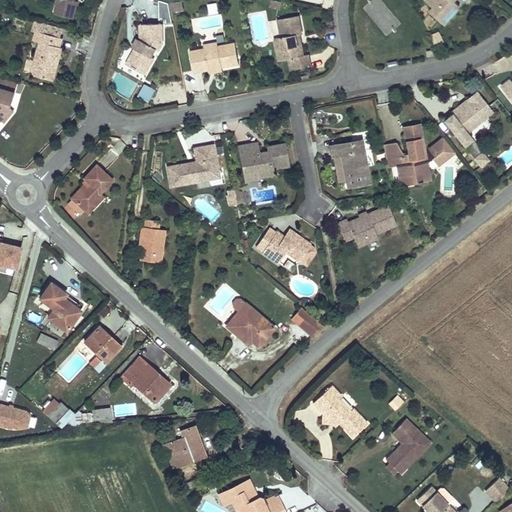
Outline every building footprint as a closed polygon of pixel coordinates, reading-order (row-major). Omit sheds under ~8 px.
[(58,0),(55,14),(73,19),(78,1),(72,0),(58,0)] [(280,9),(282,2),(272,0),(271,0),(270,7),(280,9)] [(401,24),(379,0),(372,0),(363,9),(387,36),(401,24)] [(427,0),(426,1),(434,8),(430,12),(444,24),(460,6),(455,1),(456,0),(427,0)] [(173,22),(169,3),(161,1),(160,21),(165,21),(166,24),(173,22)] [(184,11),(182,1),(173,3),(175,13),(184,11)] [(302,34),(299,16),(278,20),(282,37),(276,39),(278,51),(284,50),(286,60),(290,59),(292,70),(311,67),(309,55),(304,56),(302,46),(298,47),(296,35),(300,35),(302,34)] [(53,81),(58,62),(56,61),(57,57),(59,58),(62,48),(60,48),(62,39),(60,38),(63,28),(36,21),(33,30),(37,32),(35,40),(41,42),(31,74),(53,81)] [(151,57),(155,49),(158,51),(163,43),(162,24),(140,25),(141,40),(138,40),(136,41),(136,44),(137,46),(127,63),(137,68),(141,62),(150,67),(154,58),(151,57)] [(443,43),(438,32),(430,36),(435,47),(443,43)] [(239,65),(235,43),(218,46),(204,48),(190,51),(194,73),(208,71),(209,70),(209,69),(221,66),(222,68),(239,65)] [(146,73),(149,68),(150,67),(141,62),(137,68),(146,73)] [(0,87),(16,92),(18,83),(2,78),(0,79),(0,87)] [(511,81),(511,80),(502,87),(511,100),(511,81)] [(150,95),(153,89),(145,84),(141,90),(150,95)] [(11,108),(16,92),(0,87),(0,117),(5,122),(14,111),(11,108)] [(147,100),(150,95),(141,90),(139,95),(147,100)] [(469,131),(493,113),(476,91),(467,99),(469,102),(453,115),(452,114),(444,121),(464,147),(473,140),(469,135),(469,131)] [(453,115),(469,102),(467,99),(450,112),(452,114),(453,115)] [(421,132),(420,124),(403,127),(404,135),(421,132)] [(427,160),(425,151),(423,151),(423,147),(424,147),(421,132),(404,135),(408,154),(409,157),(404,158),(396,143),(383,145),(388,167),(397,165),(399,177),(412,175),(414,184),(417,183),(418,185),(422,184),(422,182),(430,180),(428,167),(426,167),(425,161),(427,160)] [(455,152),(443,138),(432,147),(438,154),(442,151),(447,159),(455,152)] [(370,183),(363,148),(362,140),(330,146),(332,157),(334,157),(342,155),(346,180),(348,187),(370,183)] [(288,166),(284,144),(268,147),(268,151),(259,153),(257,143),(239,146),(244,174),(255,172),(261,177),(273,175),(272,169),(288,166)] [(211,179),(209,173),(218,171),(213,145),(194,148),(197,162),(192,163),(192,165),(188,166),(188,163),(168,167),(172,186),(211,179)] [(447,159),(442,151),(438,154),(432,147),(429,149),(434,156),(432,159),(438,166),(447,159)] [(481,167),(489,160),(482,152),(474,158),(481,167)] [(346,180),(342,155),(334,157),(339,181),(346,180)] [(84,210),(100,193),(113,180),(96,165),(84,178),(87,181),(71,198),(84,210)] [(261,177),(255,172),(244,174),(246,182),(258,180),(261,177)] [(414,184),(412,175),(399,177),(401,186),(414,184)] [(234,190),(234,189),(229,190),(230,195),(227,195),(230,206),(237,204),(235,193),(234,190)] [(243,203),(241,192),(235,193),(237,204),(243,203)] [(88,214),(104,197),(100,193),(84,210),(88,214)] [(376,234),(397,225),(388,205),(367,215),(368,217),(361,220),(360,218),(348,223),(347,220),(338,224),(345,241),(354,238),(355,241),(365,237),(367,243),(378,238),(376,234)] [(160,263),(165,230),(158,229),(159,221),(146,219),(145,227),(142,227),(139,245),(142,246),(142,251),(140,260),(160,263)] [(267,245),(276,232),(269,228),(260,240),(267,245)] [(288,239),(293,232),(289,229),(284,236),(288,239)] [(278,263),(286,252),(299,261),(311,244),(293,232),(288,239),(284,236),(276,231),(276,232),(267,245),(260,240),(256,246),(263,251),(262,252),(278,263)] [(367,243),(365,237),(355,241),(358,247),(367,243)] [(1,239),(0,238),(0,264),(16,268),(21,247),(1,243),(1,239)] [(66,330),(80,311),(77,309),(58,295),(61,291),(51,283),(40,298),(55,309),(49,317),(66,330)] [(80,304),(61,291),(58,295),(77,309),(80,304)] [(274,328),(240,299),(236,299),(233,303),(234,307),(239,312),(227,326),(235,333),(238,329),(252,340),(258,346),(274,328)] [(105,305),(98,312),(104,318),(111,310),(105,305)] [(306,331),(316,319),(301,307),(291,319),(306,331)] [(312,336),(322,324),(316,319),(306,331),(312,336)] [(120,347),(106,334),(107,333),(99,326),(85,342),(106,362),(120,347)] [(252,340),(238,329),(235,333),(248,344),(252,340)] [(107,333),(106,334),(120,347),(123,344),(109,331),(107,333)] [(54,349),(58,340),(41,333),(37,341),(54,349)] [(94,367),(100,360),(96,356),(89,363),(94,367)] [(160,379),(162,377),(139,357),(121,377),(130,385),(133,383),(135,381),(146,391),(144,393),(154,402),(168,386),(160,379)] [(170,384),(162,377),(160,379),(168,386),(170,384)] [(146,391),(135,381),(133,383),(144,393),(146,391)] [(331,386),(313,403),(322,412),(333,424),(337,420),(339,423),(353,437),(367,424),(353,409),(350,411),(339,399),(342,397),(331,386)] [(404,402),(397,395),(388,403),(389,405),(396,399),(401,404),(404,402)] [(53,398),(41,411),(62,428),(74,415),(60,402),(59,403),(53,398)] [(395,411),(401,404),(396,399),(389,405),(395,411)] [(27,425),(34,427),(36,418),(29,416),(29,415),(26,411),(12,408),(13,405),(9,404),(8,407),(0,404),(0,424),(10,428),(11,426),(17,427),(27,427),(27,425)] [(112,422),(111,407),(92,409),(92,412),(93,424),(112,422)] [(93,424),(92,412),(82,413),(83,422),(85,422),(85,425),(93,424)] [(322,423),(333,424),(322,412),(322,423)] [(405,419),(392,433),(403,444),(405,446),(400,451),(399,449),(387,461),(389,463),(397,471),(400,474),(430,443),(405,419)] [(206,456),(195,426),(180,431),(183,437),(171,442),(180,465),(206,456)] [(171,442),(163,445),(173,468),(180,465),(171,442)] [(281,462),(288,467),(292,462),(285,457),(281,462)] [(397,471),(389,463),(385,466),(394,475),(397,471)] [(509,489),(499,478),(493,483),(498,488),(490,496),(496,502),(509,489)] [(258,498),(249,480),(247,481),(251,490),(249,497),(255,499),(258,498)] [(268,511),(265,504),(262,498),(259,497),(258,498),(255,499),(249,497),(251,490),(247,481),(218,494),(223,505),(231,501),(236,509),(241,507),(243,511),(285,511),(284,508),(276,511),(268,511)] [(490,496),(498,488),(493,483),(485,491),(490,496)] [(455,511),(448,505),(452,501),(452,497),(444,488),(440,488),(436,492),(431,486),(417,499),(428,511),(430,510),(432,511),(455,511)] [(276,511),(284,508),(277,496),(277,495),(266,501),(267,503),(265,504),(268,511),(276,511)] [(511,511),(511,502),(500,511),(499,511),(511,511)]
